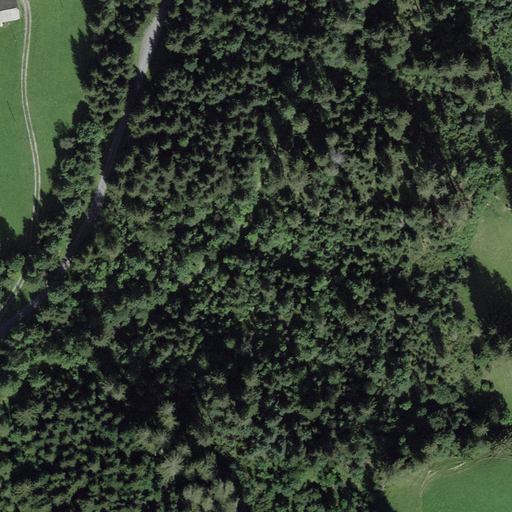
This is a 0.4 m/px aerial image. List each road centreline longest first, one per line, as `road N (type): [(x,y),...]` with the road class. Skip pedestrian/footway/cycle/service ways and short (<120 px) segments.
road 1 (track): [(0,333),(40,298),(70,255),(167,0)]
road 2 (track): [(25,0),(24,98),(37,196),(27,266),(0,317)]
